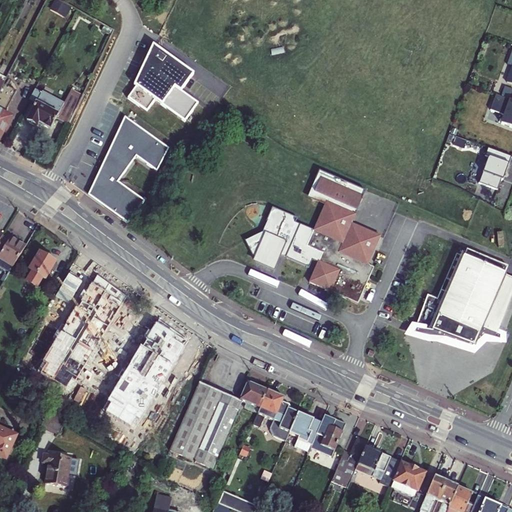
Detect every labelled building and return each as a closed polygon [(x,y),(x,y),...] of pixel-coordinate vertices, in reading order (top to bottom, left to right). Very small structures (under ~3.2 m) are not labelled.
[(58,0),(54,0),(49,9),(65,17),(70,6),(58,0)] [(144,63),(126,101),(145,115),(154,103),(183,124),(197,106),(177,92),(179,88),(182,90),(192,76),(151,47),(144,63)] [(0,142),(12,119),(5,115),(17,92),(5,84),(0,93),(0,142)] [(36,105),(27,123),(37,128),(39,125),(51,131),(57,120),(70,127),(83,98),(72,92),(66,104),(43,92),(42,94),(35,90),(30,101),(36,105)] [(501,98),(508,100),(511,93),(504,91),(501,98)] [(511,104),(495,98),(489,113),(503,118),(500,127),(511,131),(511,104)] [(125,121),(87,199),(126,227),(143,204),(117,185),(135,160),(155,175),(168,153),(125,121)] [(465,143),(455,139),(452,147),(462,151),(465,143)] [(510,160),(487,151),(484,159),(487,160),(477,186),(496,193),(500,183),(501,183),(510,160)] [(307,287),(355,308),(371,272),(365,269),(378,240),(349,228),(363,195),(317,175),(313,182),(317,184),(310,200),(324,206),(323,209),(311,235),(293,227),(295,222),(270,211),(264,224),(267,226),(259,245),(246,252),(252,265),(255,264),(273,272),(278,261),(280,255),(285,257),(283,262),(306,272),(310,264),(315,267),(307,287)] [(305,202),(323,209),(324,206),(310,200),(317,184),(313,182),(305,202)] [(259,245),(267,226),(265,225),(260,236),(242,245),(246,252),(259,245)] [(0,269),(9,275),(25,249),(10,240),(8,244),(1,240),(0,241),(0,269)] [(413,325),(406,337),(477,357),(489,347),(509,346),(509,334),(502,333),(511,301),(511,266),(468,248),(465,256),(458,253),(439,298),(430,295),(417,325),(413,325)] [(45,282),(54,265),(39,256),(29,272),(32,274),(26,283),(36,289),(42,280),(45,282)] [(252,265),(253,266),(272,274),(273,272),(255,264),(252,265)] [(49,313),(82,330),(111,275),(101,270),(96,280),(72,268),(49,313)] [(86,324),(73,357),(88,363),(101,331),(86,324)] [(110,390),(141,405),(159,369),(128,354),(110,390)] [(239,406),(238,408),(257,416),(266,394),(246,385),(237,406),(239,406)] [(220,399),(197,389),(168,457),(192,467),(198,452),(220,399)] [(257,416),(256,418),(274,425),(274,423),(282,426),(279,434),(289,438),(298,418),(298,417),(288,413),(290,410),(281,406),(283,401),(266,394),(257,416)] [(220,399),(198,452),(216,460),(238,408),(239,406),(237,406),(220,399)] [(40,427),(58,436),(65,421),(47,410),(40,427)] [(310,450),(320,428),(298,418),(289,438),(289,439),(298,442),(297,445),(310,450)] [(16,436),(0,427),(0,457),(5,460),(16,436)] [(310,450),(309,452),(332,461),(342,437),(320,428),(310,450)] [(350,457),(343,454),(330,484),(347,491),(353,476),(351,475),(364,444),(356,441),(350,457)] [(310,450),(297,445),(295,449),(308,455),(309,452),(310,450)] [(249,449),(243,446),(240,454),(246,457),(249,449)] [(364,450),(354,474),(378,484),(380,484),(390,461),(364,450)] [(210,474),(216,460),(198,452),(192,467),(210,474)] [(78,460),(43,455),(42,464),(48,465),(46,483),(67,486),(69,474),(76,475),(78,460)] [(387,491),(398,464),(390,461),(380,484),(378,484),(377,487),(387,491)] [(423,475),(400,465),(390,489),(408,496),(410,491),(414,492),(416,493),(423,475)] [(271,475),(264,472),(261,479),(268,483),(271,475)] [(444,484),(433,479),(424,499),(418,511),(427,511),(432,501),(436,503),(444,484)] [(444,484),(436,503),(441,505),(438,511),(446,511),(447,509),(456,489),(444,484)] [(456,489),(447,509),(454,511),(469,511),(472,507),(464,503),(468,494),(456,489)] [(247,504),(222,493),(217,505),(232,511),(233,511),(252,511),(245,509),(247,504)] [(167,511),(170,498),(157,495),(153,511),(167,511)] [(476,496),(472,507),(469,511),(478,511),(483,501),(484,499),(476,496)] [(499,508),(483,501),(478,511),(506,511),(507,511),(507,509),(499,506),(499,508)]
